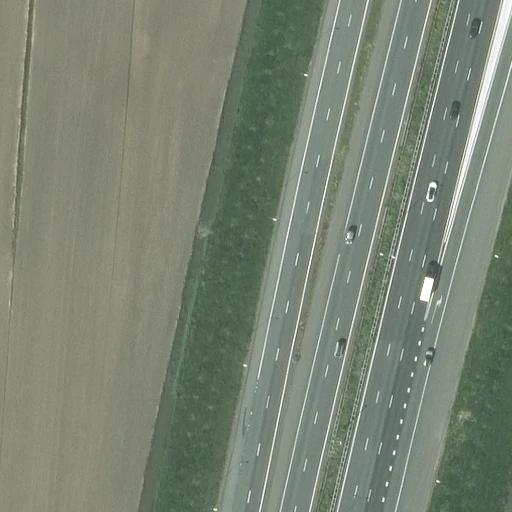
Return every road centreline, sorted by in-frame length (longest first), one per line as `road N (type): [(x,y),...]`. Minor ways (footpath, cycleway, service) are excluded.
road 1 (motorway): [(416,0),(295,511)]
road 2 (motorway): [(355,0),(246,511)]
road 3 (motorway): [(408,320),(481,0)]
road 4 (motorway): [(408,320),(511,21)]
road 5 (motorway): [(367,511),(408,320)]
